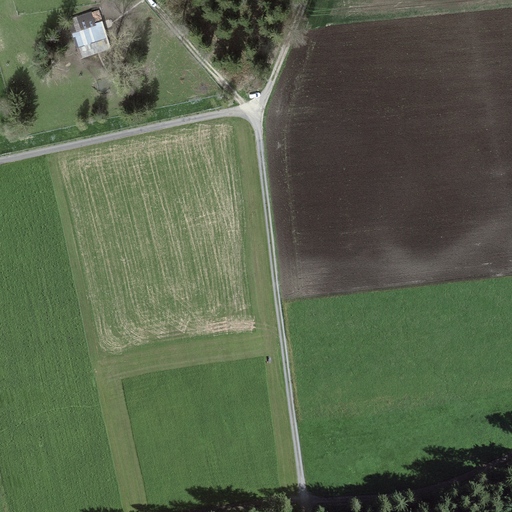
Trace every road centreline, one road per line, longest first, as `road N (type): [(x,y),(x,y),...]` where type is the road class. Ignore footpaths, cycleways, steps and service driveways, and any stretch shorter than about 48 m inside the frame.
road 1 (track): [(256,109),(300,511)]
road 2 (unclassified): [(0,160),(256,109)]
road 3 (track): [(271,511),(441,488),(511,457)]
